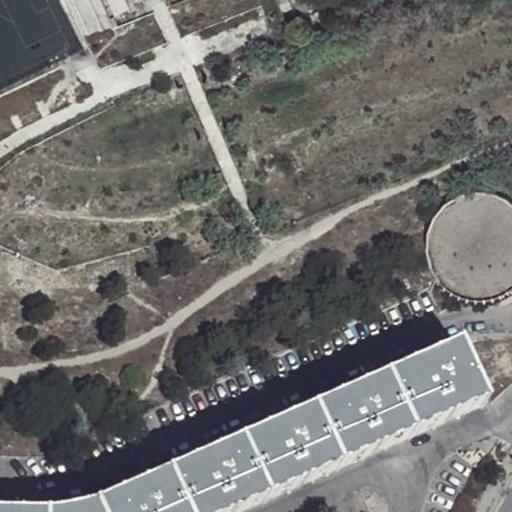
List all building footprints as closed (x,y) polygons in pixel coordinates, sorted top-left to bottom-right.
[(511,193),(504,188),(491,182),(476,180),(462,183),(449,189),(438,198),(432,206),(426,219),(425,234),(427,248),(433,261),(442,272),(454,280),(468,285),(483,285),(497,282),(509,275),(511,272),(511,193)] [(419,362),(383,378),(410,439),(483,407),(455,345),(419,362)] [(352,392),(310,410),(338,471),(410,439),(383,378),(352,392)] [(240,442),(269,502),(338,471),(310,410),(279,424),(240,442)] [(210,455),(168,473),(186,511),(246,511),(269,502),(240,442),(210,455)] [(139,486),(95,505),(98,511),(186,511),(168,473),(139,486)]
